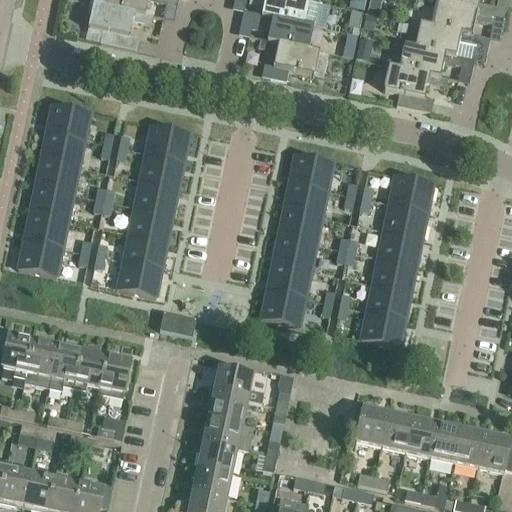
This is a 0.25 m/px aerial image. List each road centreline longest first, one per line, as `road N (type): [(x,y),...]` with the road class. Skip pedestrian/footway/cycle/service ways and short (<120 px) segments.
road 1 (residential): [(457,390),(503,165)]
road 2 (residential): [(460,149),(252,100)]
road 3 (residential): [(215,279),(252,100)]
road 4 (residential): [(168,82),(0,46)]
road 5 (residential): [(148,511),(182,352)]
